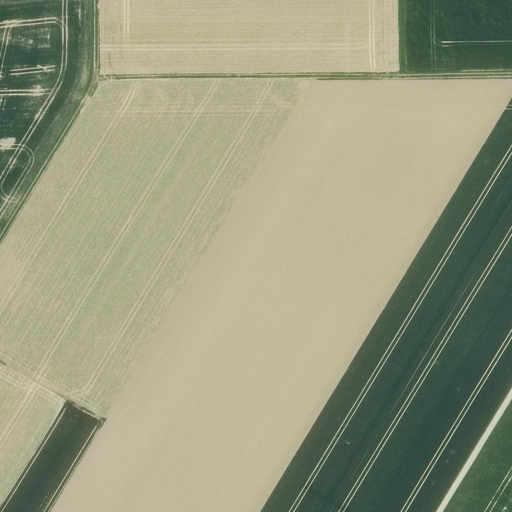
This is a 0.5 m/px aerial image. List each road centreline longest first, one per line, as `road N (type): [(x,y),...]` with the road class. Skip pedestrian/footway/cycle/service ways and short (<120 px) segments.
road 1 (track): [(95,0),(95,79),(511,76)]
road 2 (track): [(95,79),(0,238)]
road 3 (track): [(441,511),(511,394)]
